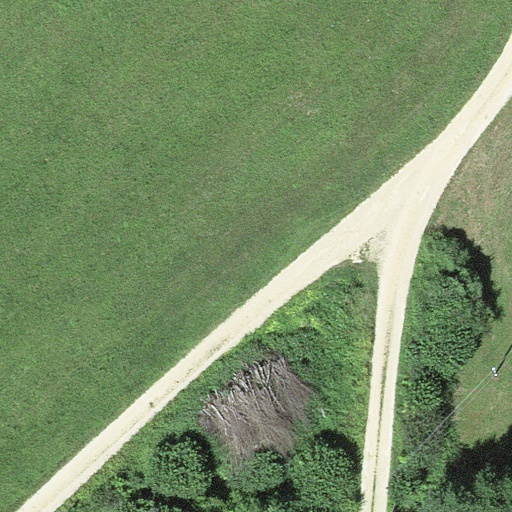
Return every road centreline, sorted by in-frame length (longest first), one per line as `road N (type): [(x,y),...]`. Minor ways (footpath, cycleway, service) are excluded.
road 1 (track): [(511,53),(400,191),(367,511)]
road 2 (track): [(29,511),(400,191)]
